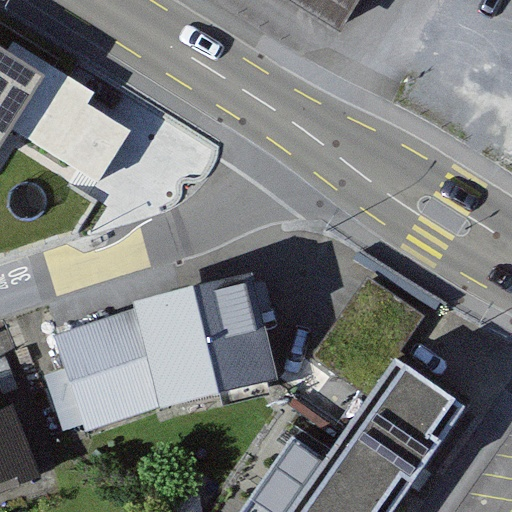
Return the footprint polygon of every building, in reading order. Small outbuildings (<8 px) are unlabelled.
[(290,0),(355,41),(379,0),(290,0)] [(0,145),(44,78),(0,50),(0,145)] [(277,283),(72,338),(95,425),(301,370),(277,283)] [(413,511),(484,406),(410,357),(308,511),(413,511)] [(15,381),(0,387),(0,503),(56,480),(15,381)]
